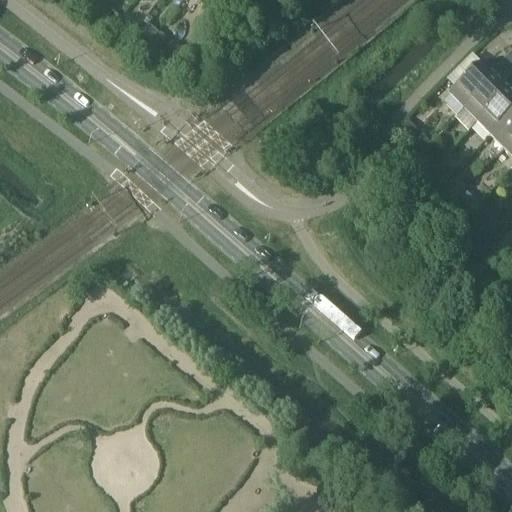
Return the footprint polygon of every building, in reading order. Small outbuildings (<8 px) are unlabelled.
[(157,49),(165,39),(158,34),(150,44),(157,49)] [(172,43),(161,56),(174,66),(184,53),(172,43)] [(511,74),(511,62),(507,58),(493,71),(486,63),(450,98),(464,112),(507,69),(511,74)] [(511,90),(504,82),(511,74),(507,69),(464,112),(478,126),(511,91),(511,90)] [(511,91),(478,126),(491,139),(511,117),(511,91)] [(511,117),(491,139),(504,152),(511,144),(511,117)] [(417,159),(425,151),(431,145),(422,136),(407,151),(417,159)] [(456,200),(465,191),(458,184),(449,192),(456,200)] [(465,191),(456,200),(469,213),(477,205),(465,191)] [(494,217),(483,227),(491,235),(501,225),(500,224),(494,217)] [(432,428),(426,435),(464,469),(471,462),(432,428)]
